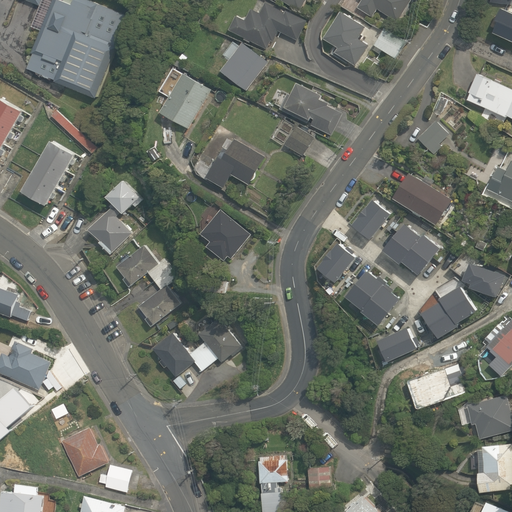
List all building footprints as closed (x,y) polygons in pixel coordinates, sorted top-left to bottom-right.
[(56,81),(98,98),(130,16),(90,0),(27,0),(41,5),(32,26),(42,30),(33,53),(34,53),(28,68),(57,80),(56,81)] [(276,0),(277,1),(277,0),(282,0),(301,12),(308,0),(276,0)] [(362,0),(358,7),(373,17),(378,9),(399,22),(412,0),(362,0)] [(274,41),(279,31),(298,40),(309,20),(288,9),(286,12),(267,2),(261,13),(252,8),(246,20),(237,15),(230,29),(245,38),(245,39),(251,42),(252,41),(268,49),(272,40),(274,41)] [(498,19),(500,20),(495,32),(511,39),(511,10),(503,7),(498,19)] [(357,65),(371,45),(362,39),(365,35),(362,34),(367,26),(344,10),(326,37),(339,47),(336,51),(357,65)] [(376,44),(397,58),(408,41),(386,27),(376,44)] [(244,42),(222,70),(248,90),(270,61),(244,42)] [(162,111),(190,128),(214,89),(186,72),(162,111)] [(472,92),(469,99),(507,117),(508,115),(511,116),(511,87),(479,73),(470,91),(472,92)] [(313,117),(315,118),(312,124),(333,135),(344,113),(336,109),(337,107),(330,103),(322,99),(324,94),(299,81),(292,95),(289,93),(281,108),(309,122),(310,119),(311,119),(313,117)] [(0,96),(0,97),(0,154),(25,111),(0,96)] [(451,134),(437,120),(419,138),(435,154),(443,146),(441,144),(451,134)] [(316,136),(298,125),(286,144),(304,156),(316,136)] [(218,153),(220,155),(216,164),(213,162),(206,173),(209,175),(208,177),(225,187),(233,174),(251,184),(253,180),(254,180),(255,179),(256,177),(256,176),(256,174),(267,156),(236,138),(234,142),(227,138),(222,147),(225,148),(224,150),(221,148),(218,153)] [(78,154),(53,140),(24,190),(48,205),(78,154)] [(511,164),(510,168),(509,168),(503,179),(504,180),(498,193),(511,200),(511,164)] [(423,180),(411,173),(395,197),(438,225),(454,199),(432,186),(436,180),(427,175),(423,180)] [(102,240),(100,242),(112,254),(134,232),(118,216),(123,211),(125,212),(134,203),(137,206),(144,199),(141,197),(142,196),(126,180),(109,195),(115,202),(111,206),(113,207),(90,229),(102,240)] [(355,223),(373,239),(393,213),(375,199),(355,223)] [(212,241),(208,246),(225,260),(229,255),(233,259),(253,234),(222,208),(202,233),(212,241)] [(422,274),(444,249),(426,234),(423,237),(408,224),(387,248),(403,263),(406,260),(422,274)] [(338,281),(358,256),(340,241),(326,258),(326,259),(320,267),(338,281)] [(149,272),(161,263),(161,262),(147,244),(118,266),(127,277),(125,278),(131,286),(149,272)] [(149,272),(162,289),(169,284),(169,285),(180,277),(166,258),(161,262),(161,263),(149,272)] [(506,273),(471,260),(465,278),(473,281),(471,285),(498,295),(506,273)] [(381,324),(402,298),(369,270),(348,295),(365,309),(364,310),(381,324)] [(444,298),(425,309),(441,334),(460,323),(459,320),(478,308),(462,283),(442,295),(444,298)] [(169,285),(169,284),(162,289),(141,305),(149,316),(147,318),(153,326),(184,303),(169,285)] [(8,289),(0,285),(0,312),(12,317),(13,314),(29,320),(33,310),(22,306),(26,293),(8,287),(8,289)] [(220,318),(201,333),(207,341),(220,358),(223,361),(233,353),(234,355),(244,347),(220,318)] [(491,342),(488,346),(511,366),(511,365),(511,319),(506,327),(501,322),(487,338),(491,342)] [(419,346),(409,325),(380,337),(389,359),(419,346)] [(196,361),(197,361),(191,353),(175,332),(155,348),(164,359),(161,361),(166,367),(169,365),(177,376),(196,361)] [(0,371),(42,390),(54,360),(33,352),(35,347),(17,339),(10,355),(3,352),(0,359),(0,371)] [(220,358),(207,341),(191,353),(197,361),(196,361),(204,371),(220,358)] [(451,351),(431,357),(434,368),(455,362),(451,351)] [(80,376),(69,363),(49,379),(60,394),(80,376)] [(449,377),(446,367),(409,380),(418,409),(468,392),(461,373),(449,377)] [(188,383),(181,375),(175,380),(181,388),(188,383)] [(477,423),(481,438),(511,430),(511,406),(509,394),(468,404),(473,424),(477,423)] [(92,425),(64,440),(81,476),(111,461),(103,443),(101,444),(92,425)] [(480,471),(482,491),(511,488),(511,443),(483,445),(484,448),(479,448),(481,471),(480,471)] [(283,491),(283,486),(279,487),(279,481),(290,481),(288,458),(287,458),(287,454),(262,456),(262,460),(261,460),(262,482),(263,482),(264,492),(263,492),(264,511),(287,511),(285,490),(283,491)] [(135,469),(112,463),(109,475),(102,473),(100,482),(107,483),(107,486),(129,491),(135,469)] [(331,466),(310,467),(311,488),(332,487),(331,466)] [(48,511),(49,511),(43,511),(45,494),(39,493),(39,485),(17,483),(15,490),(14,490),(14,491),(3,490),(1,510),(0,509),(0,511),(48,511)] [(385,511),(367,493),(346,511),(385,511)] [(127,511),(129,503),(87,494),(85,503),(82,502),(81,506),(83,507),(82,511),(127,511)] [(483,511),(511,511),(488,501),(483,511)]
